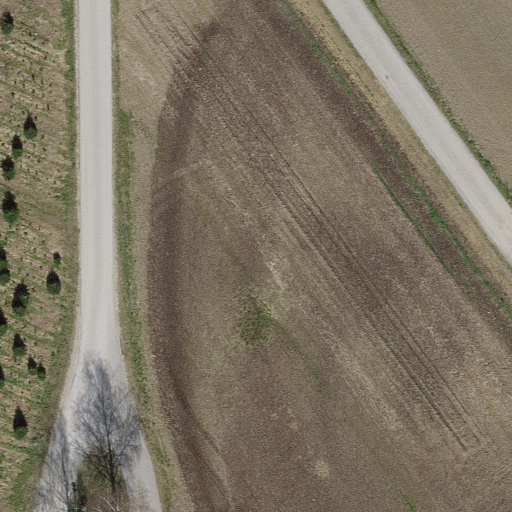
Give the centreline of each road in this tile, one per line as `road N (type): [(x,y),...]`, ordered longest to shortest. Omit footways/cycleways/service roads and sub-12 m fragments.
road 1 (unclassified): [(103,0),(110,367),(150,511)]
road 2 (track): [(335,0),(511,239)]
road 3 (track): [(110,367),(74,453),(61,511)]
